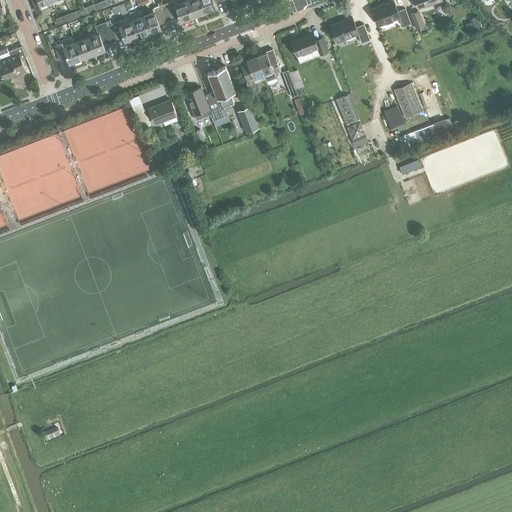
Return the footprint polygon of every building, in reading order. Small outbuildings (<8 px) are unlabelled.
[(54,5),(52,0),(52,1),(51,0),(32,0),(37,12),(38,12),(37,10),(40,5),(47,3),(48,6),(50,7),(54,5)] [(180,21),(192,16),(185,0),(183,0),(174,4),(172,0),(166,3),(172,19),(178,16),(180,21)] [(185,0),(192,16),(204,12),(199,0),(185,0)] [(199,0),(204,12),(216,7),(215,2),(220,0),(199,0)] [(414,0),(418,9),(440,0),(414,0)] [(397,11),(393,1),(373,9),(380,26),(400,18),(403,26),(411,23),(405,8),(397,11)] [(165,21),(172,19),(166,3),(159,5),(165,21)] [(159,24),(165,21),(159,5),(152,8),(153,12),(142,16),(148,33),(160,28),(159,24)] [(80,9),(82,15),(88,13),(86,7),(80,9)] [(76,17),(82,15),(80,9),(74,11),(76,17)] [(416,29),(425,25),(419,10),(410,13),(416,29)] [(471,18),(472,21),(466,23),(469,31),(482,26),(478,15),(471,18)] [(58,24),(64,22),(62,16),(56,18),(58,24)] [(137,37),(148,33),(142,16),(130,20),(137,37)] [(356,26),(352,17),(331,25),(337,42),(358,34),(361,42),(370,39),(364,23),(356,26)] [(125,42),(137,37),(130,20),(119,25),(117,21),(110,24),(116,40),(123,37),(125,42)] [(98,33),(86,37),(93,54),(105,49),(104,44),(110,42),(104,26),(108,25),(106,21),(95,25),(98,33)] [(104,26),(110,42),(116,40),(110,24),(108,25),(104,26)] [(315,39),(312,32),(291,40),(297,56),(317,48),(319,55),(328,51),(323,36),(315,39)] [(81,58),(93,54),(86,37),(75,42),(81,58)] [(69,63),(81,58),(75,42),(63,46),(62,42),(54,45),(60,61),(68,58),(69,63)] [(7,47),(0,49),(0,59),(6,76),(16,72),(17,74),(26,70),(21,58),(26,56),(22,45),(8,50),(7,47)] [(257,56),(264,74),(273,71),(274,74),(282,71),(273,50),(267,52),(257,56)] [(246,60),(240,62),(248,84),(255,81),(256,82),(265,79),(264,74),(257,56),(246,60)] [(201,87),(185,93),(196,119),(210,114),(212,120),(224,116),(221,108),(235,102),(231,92),(236,90),(235,89),(225,65),(207,72),(215,91),(204,95),(201,87)] [(290,91),(296,89),(288,69),(282,71),(290,91)] [(405,118),(423,111),(411,82),(394,88),(405,118)] [(345,123),(345,124),(350,122),(359,118),(349,93),(336,99),(345,122),(345,123)] [(299,96),(294,98),(300,114),(305,112),(299,96)] [(154,123),(177,115),(171,99),(148,108),(154,123)] [(391,130),(404,125),(405,124),(404,123),(397,105),(383,110),(391,130)] [(247,131),(258,127),(249,106),(238,111),(247,131)] [(410,141),(405,143),(406,143),(407,148),(416,146),(418,145),(418,144),(417,143),(453,130),(448,117),(433,123),(434,125),(428,127),(419,130),(420,134),(416,135),(409,138),(410,141)] [(454,129),(462,126),(459,119),(452,122),(454,129)] [(351,138),(364,134),(359,121),(347,126),(351,138)] [(199,143),(205,140),(200,128),(194,131),(199,143)] [(185,172),(188,181),(194,178),(190,170),(185,172)] [(57,425),(50,428),(54,438),(61,435),(57,425)]
